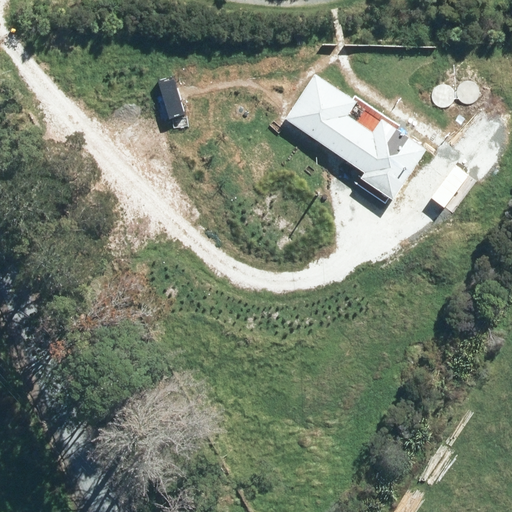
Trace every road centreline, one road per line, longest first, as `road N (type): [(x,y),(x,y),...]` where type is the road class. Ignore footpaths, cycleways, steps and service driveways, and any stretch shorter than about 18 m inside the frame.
road 1 (track): [(344,0),(276,17),(147,0)]
road 2 (unclassified): [(68,511),(0,329)]
